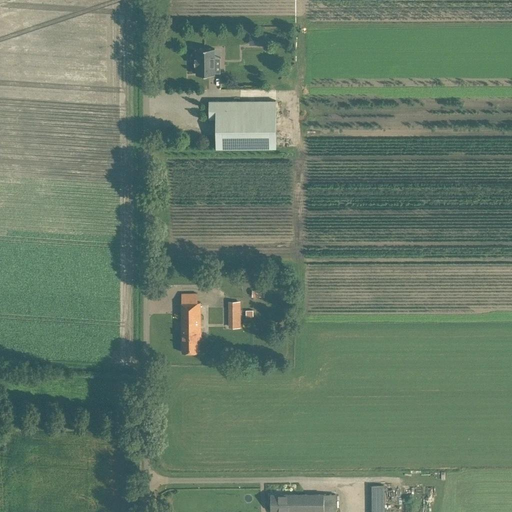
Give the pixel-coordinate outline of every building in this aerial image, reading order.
[(266,44),(266,33),(250,33),(250,43),(266,44)] [(215,48),(196,48),(196,58),(195,58),(195,64),(196,64),(196,74),(215,74),(215,48)] [(209,101),(209,119),(216,119),(216,148),(226,147),(277,147),(276,100),(209,101)] [(201,302),(182,302),(182,352),(198,352),(198,338),(201,338),(201,302)] [(384,511),(384,484),(369,485),(369,511),(384,511)] [(271,494),(271,510),(286,510),(286,511),(323,511),(323,494),(271,494)] [(335,511),(336,494),(323,494),(323,511),(335,511)]
